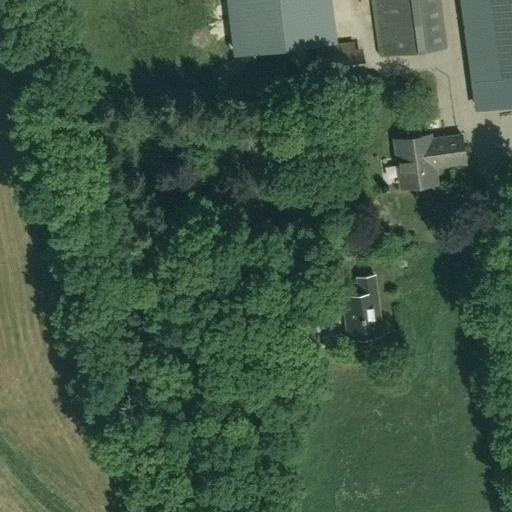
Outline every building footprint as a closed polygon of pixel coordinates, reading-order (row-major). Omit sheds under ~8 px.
[(225,0),(230,50),(328,40),(323,0),(225,0)] [(371,0),(379,55),(443,46),(437,0),(371,0)] [(511,0),(465,0),(481,106),(511,101),(511,0)] [(360,82),(359,74),(367,73),(362,47),(355,48),(354,41),(314,46),(320,82),(327,81),(327,85),(360,82)] [(434,167),(466,162),(462,135),(429,140),(429,135),(395,140),(401,187),(436,182),(434,167)] [(348,339),(378,335),(375,319),(380,318),(374,275),(357,278),(359,294),(350,296),(349,289),(332,292),(335,312),(344,311),(348,339)]
